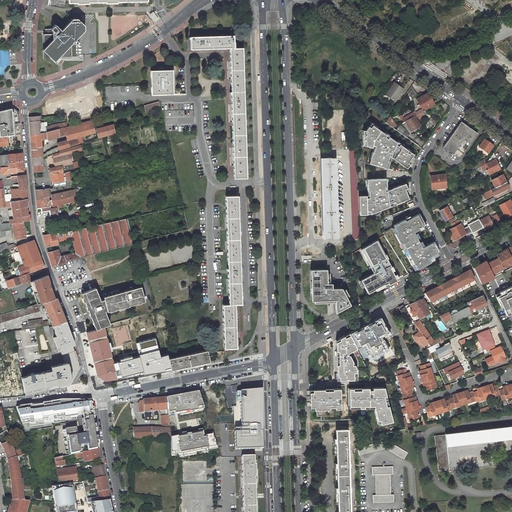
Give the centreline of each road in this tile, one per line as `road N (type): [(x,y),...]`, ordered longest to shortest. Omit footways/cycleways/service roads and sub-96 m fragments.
road 1 (primary): [(262,0),(273,360)]
road 2 (primary): [(294,347),(281,0)]
road 3 (residential): [(28,102),(41,248),(98,396)]
road 4 (residential): [(511,375),(427,396),(380,302)]
road 5 (unclassified): [(453,263),(417,182),(422,156),(461,99)]
road 6 (unclassified): [(41,89),(121,57),(198,0)]
road 7 (residential): [(273,360),(98,396)]
road 8 (primary): [(298,511),(294,347)]
road 9 (primary): [(273,360),(278,511)]
road 10 (tertiary): [(427,75),(321,0)]
